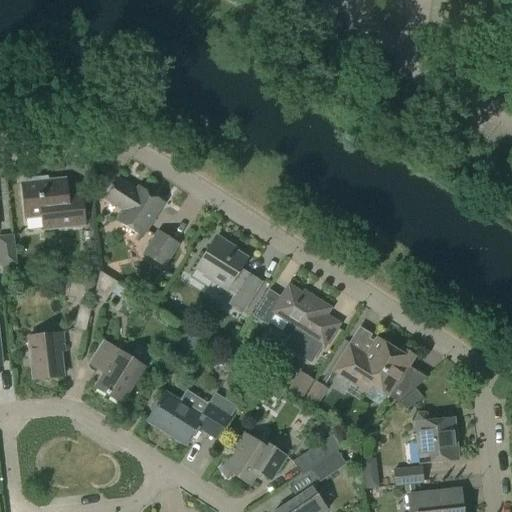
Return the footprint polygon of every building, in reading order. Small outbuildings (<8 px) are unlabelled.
[(24,184),(21,184),(25,218),(46,216),(47,229),(84,225),(80,195),(67,197),(65,179),(40,182),(40,179),(25,180),(24,184)] [(117,179),(104,199),(123,211),(116,221),(141,237),(163,203),(137,187),(135,191),(117,179)] [(157,232),(143,254),(163,267),(177,244),(157,232)] [(12,236),(0,237),(0,265),(15,264),(12,236)] [(216,237),(195,269),(213,280),(211,281),(225,290),(226,289),(236,294),(229,304),(242,312),(260,283),(248,275),(245,279),(236,274),(246,258),(235,251),(236,249),(216,237)] [(99,272),(92,301),(103,303),(104,304),(117,283),(99,272)] [(288,286),(272,312),(275,314),(273,317),(291,329),(279,347),(307,365),(320,346),(323,348),(338,324),(325,316),(329,309),(303,292),(302,295),(288,286)] [(79,305),(73,329),(85,331),(90,308),(79,305)] [(184,327),(173,344),(195,358),(206,341),(184,327)] [(359,328),(332,371),(366,393),(371,385),(389,397),(414,356),(402,349),(399,353),(372,336),(369,341),(365,338),(368,333),(359,328)] [(62,333),(27,337),(32,380),(63,376),(60,351),(64,350),(62,333)] [(102,342),(88,364),(104,373),(95,387),(121,404),(143,368),(102,342)] [(297,371),(286,390),(300,399),(312,380),(297,371)] [(316,383),(305,400),(315,406),(326,389),(316,383)] [(164,393),(147,420),(185,444),(196,427),(215,439),(236,407),(214,394),(207,405),(185,391),(178,403),(164,393)] [(417,414),(415,420),(419,464),(457,460),(453,418),(429,421),(428,418),(424,413),(417,414)] [(224,462),(215,469),(224,480),(232,474),(248,485),(257,471),(270,480),(285,456),(270,447),(268,450),(244,435),(226,464),(224,462)] [(301,475),(310,469),(336,451),(340,448),(331,435),(292,462),(301,475)] [(345,464),(336,451),(310,469),(318,482),(345,464)] [(421,466),(392,469),(393,486),(422,483),(421,466)] [(365,478),(366,490),(379,488),(378,482),(371,477),(365,478)] [(311,487),(274,511),(323,511),(326,510),(311,487)] [(379,497),(378,489),(367,491),(368,499),(379,497)] [(459,490),(407,495),(409,511),(451,511),(451,510),(461,509),(459,490)]
